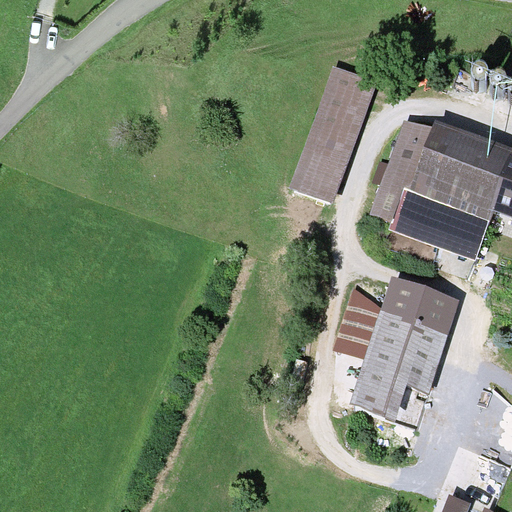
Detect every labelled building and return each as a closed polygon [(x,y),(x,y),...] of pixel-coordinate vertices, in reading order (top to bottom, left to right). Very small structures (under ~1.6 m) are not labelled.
[(334,67),(289,190),(333,206),(378,83),(334,67)] [(510,157),(511,158),(511,157),(511,150),(435,123),(432,130),(405,120),(389,165),(380,162),(372,185),(380,188),(370,217),(391,225),(393,225),(405,192),(490,223),(491,223),(494,214),(489,212),(510,157)] [(511,220),(511,157),(511,158),(510,157),(489,212),(494,214),(511,220)] [(476,262),(490,223),(405,192),(393,225),(391,225),(389,231),(476,262)] [(383,308),(350,409),(418,432),(451,331),(383,308)] [(450,497),(444,511),(468,511),(471,505),(450,497)]
